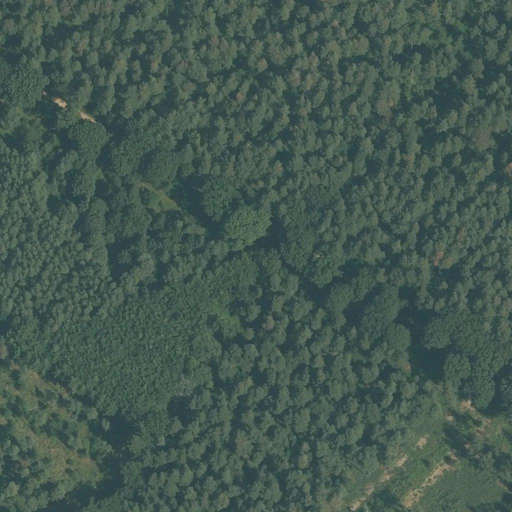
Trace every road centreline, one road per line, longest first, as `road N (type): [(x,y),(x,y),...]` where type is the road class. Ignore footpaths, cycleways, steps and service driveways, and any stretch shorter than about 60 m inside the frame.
road 1 (track): [(292,250),(0,69)]
road 2 (track): [(292,250),(315,222),(511,70)]
road 3 (track): [(292,250),(511,378)]
